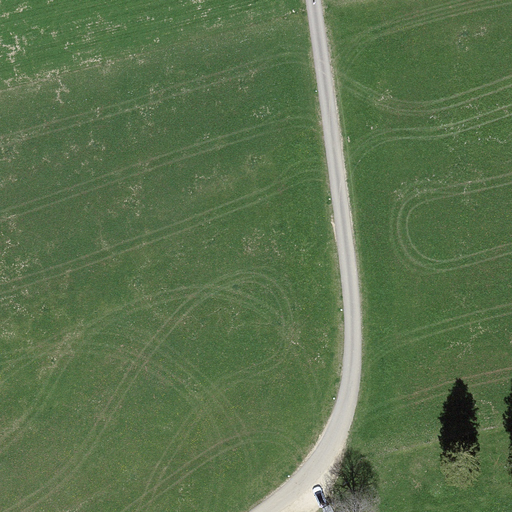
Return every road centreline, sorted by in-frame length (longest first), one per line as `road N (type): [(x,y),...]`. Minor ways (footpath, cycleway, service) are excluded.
road 1 (unclassified): [(310,0),(340,201),(352,365),(329,446),(267,511)]
road 2 (track): [(315,467),(482,511)]
